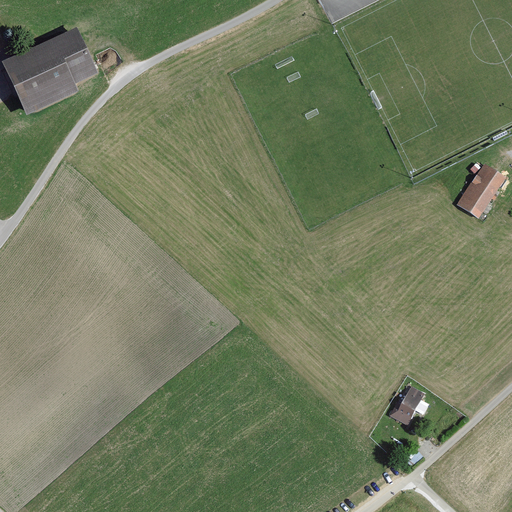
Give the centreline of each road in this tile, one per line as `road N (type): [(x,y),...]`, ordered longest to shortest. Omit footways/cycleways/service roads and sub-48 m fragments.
road 1 (unclassified): [(276,0),(126,79),(83,119),(3,234)]
road 2 (residential): [(365,511),(511,387)]
